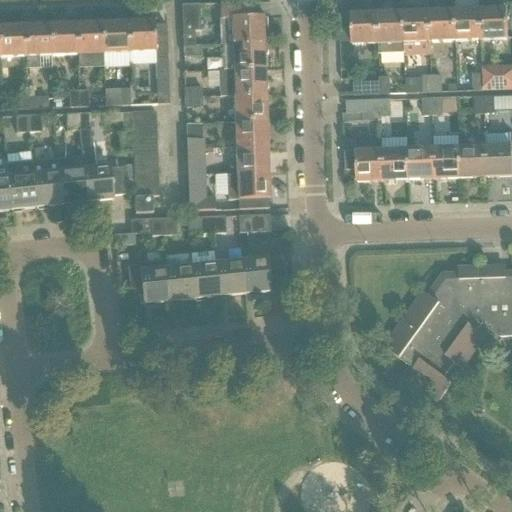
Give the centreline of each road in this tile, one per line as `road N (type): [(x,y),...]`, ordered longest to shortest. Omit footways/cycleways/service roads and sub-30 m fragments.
road 1 (residential): [(15,373),(1,251),(100,241),(112,360)]
road 2 (residential): [(317,236),(310,0)]
road 3 (residential): [(112,360),(323,337)]
road 4 (residential): [(317,236),(511,230)]
road 5 (residential): [(452,468),(348,386),(323,337)]
road 6 (residential): [(29,511),(15,373)]
